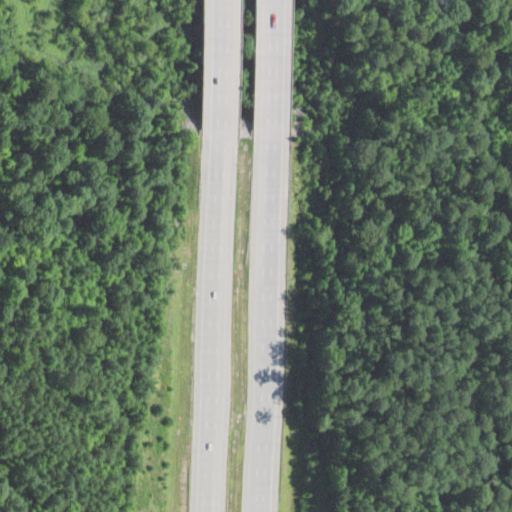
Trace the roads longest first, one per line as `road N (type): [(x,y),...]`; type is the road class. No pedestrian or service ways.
road 1 (motorway): [(219,143),(215,511)]
road 2 (motorway): [(269,511),(271,145)]
road 3 (motorway): [(271,145),(272,0)]
road 4 (motorway): [(221,0),(219,143)]
